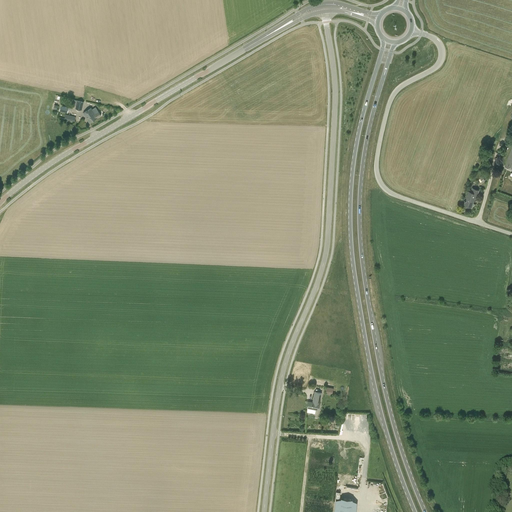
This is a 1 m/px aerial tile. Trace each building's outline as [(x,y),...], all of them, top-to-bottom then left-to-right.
[(75,108),(82,110),(83,102),(77,100),(75,108)] [(100,115),(98,112),(95,107),(92,109),(91,107),(83,112),(89,122),(97,118),(97,117),(100,115)] [(471,191),(469,191),(464,205),(472,207),(475,198),(476,199),(479,190),(472,188),(471,191)] [(333,388),(326,386),(324,393),(332,395),(333,388)] [(315,391),(312,402),(308,401),(307,408),(318,410),(319,403),(321,392),(315,391)] [(335,511),(354,511),(356,504),(337,502),(335,511)]
